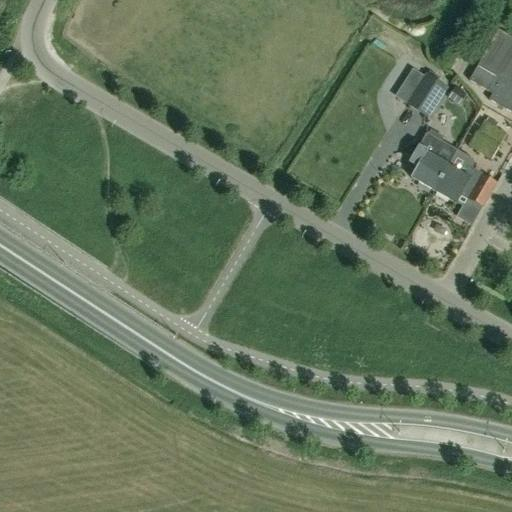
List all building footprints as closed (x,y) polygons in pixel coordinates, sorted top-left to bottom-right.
[(511,40),(497,31),(468,82),(491,95),(487,102),(511,116),(511,40)] [(445,89),(425,76),(406,105),(427,118),(445,89)] [(446,99),(457,106),(464,96),(453,88),(446,99)] [(490,161),(505,135),(482,122),(468,148),(490,161)] [(410,180),(433,193),(456,152),(426,134),(409,163),(417,167),(410,180)] [(456,152),(433,193),(455,205),(460,196),(482,208),(496,184),(472,169),(474,166),(473,161),(456,152)]
